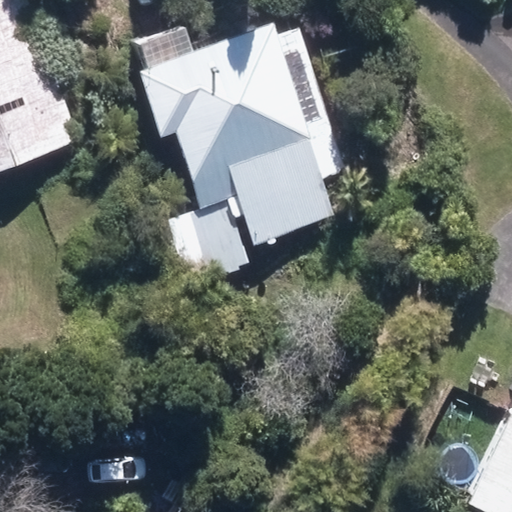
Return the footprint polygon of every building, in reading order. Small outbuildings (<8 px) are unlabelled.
[(28,0),(0,0),(0,151),(75,124),(28,0)] [(159,215),(183,281),(245,260),(238,240),(326,209),(313,172),(339,164),(289,22),(266,29),(261,16),(182,44),(174,22),(127,39),(135,60),(123,64),(147,129),(163,124),(191,204),(159,215)] [(229,304),(235,334),(251,329),(244,300),(229,304)] [(511,511),(511,374),(455,496),(490,511),(511,511)] [(226,511),(224,503),(196,511),(226,511)]
